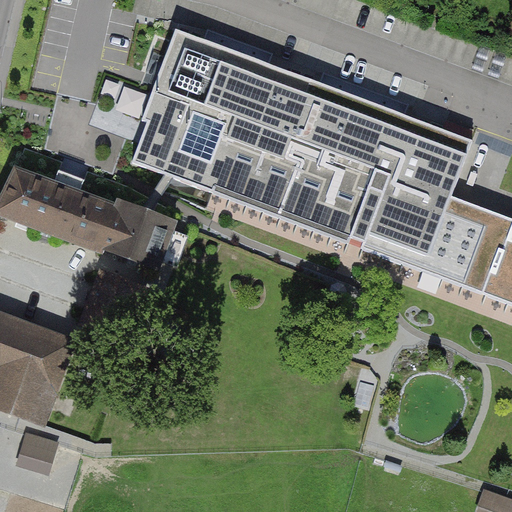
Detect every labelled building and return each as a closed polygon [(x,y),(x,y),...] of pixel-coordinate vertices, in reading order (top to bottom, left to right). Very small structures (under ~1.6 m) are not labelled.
[(474,142),(177,32),(143,122),(148,124),(144,134),(133,165),(511,305),(511,220),(453,198),(474,142)] [(489,51),(482,48),(474,71),(481,73),(489,51)] [(506,57),(499,55),(491,77),(499,80),(506,57)] [(67,189),(17,171),(0,206),(0,214),(158,273),(176,223),(121,202),(118,208),(67,189)] [(102,271),(81,325),(121,341),(142,287),(102,271)] [(333,286),(331,292),(334,298),(340,300),(346,298),(348,292),(345,286),(339,283),(333,286)] [(0,419),(52,438),(85,352),(0,320),(0,419)] [(511,511),(511,504),(483,494),(476,511),(511,511)]
